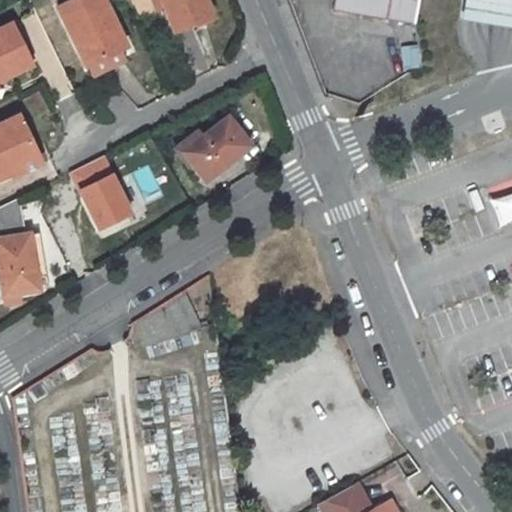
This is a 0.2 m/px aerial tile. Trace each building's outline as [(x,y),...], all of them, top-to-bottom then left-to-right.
[(68,0),(53,7),(84,70),(116,55),(106,34),(113,31),(97,0),(68,0)] [(149,0),(155,16),(165,12),(159,0),(149,0)] [(210,20),(202,0),(159,0),(165,12),(174,34),(210,20)] [(382,18),(417,28),(422,0),(338,0),(337,11),(382,18)] [(511,0),(464,0),(461,20),(511,28),(511,0)] [(0,80),(29,67),(9,27),(0,31),(0,80)] [(251,145),(227,117),(183,154),(206,182),(251,145)] [(0,185),(41,166),(17,119),(0,127),(0,185)] [(65,173),(93,233),(131,215),(102,155),(65,173)] [(511,191),(487,200),(495,225),(511,219),(511,191)] [(0,295),(3,296),(39,290),(30,234),(26,235),(20,200),(0,209),(0,295)] [(188,296),(122,320),(133,350),(199,326),(188,296)] [(380,501),(405,487),(394,466),(368,481),(380,501)] [(323,511),(384,511),(381,505),(368,511),(366,511),(352,487),(320,505),(323,511)] [(397,511),(390,500),(381,505),(384,511),(397,511)]
